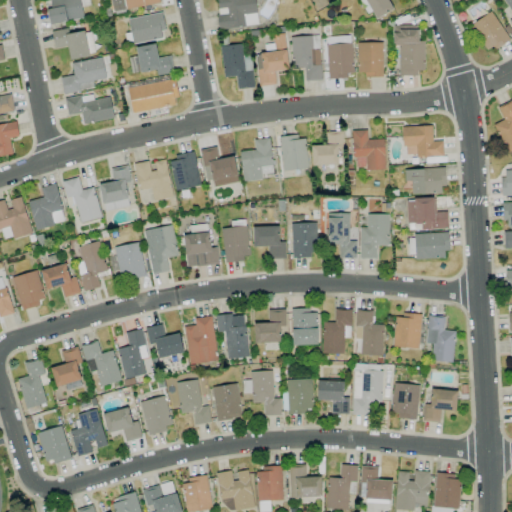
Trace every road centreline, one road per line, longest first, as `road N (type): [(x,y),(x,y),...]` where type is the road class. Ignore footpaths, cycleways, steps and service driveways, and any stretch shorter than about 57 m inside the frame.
road 1 (residential): [(476,292),(292,284),(191,294),(0,346),(40,490)]
road 2 (tertiary): [(430,0),(467,121),(488,511)]
road 3 (residential): [(511,456),(336,439),(248,442),(40,490)]
road 4 (residential): [(463,93),(211,119),(0,175)]
road 5 (residential): [(18,0),(52,156)]
road 6 (residential): [(187,0),(211,119)]
